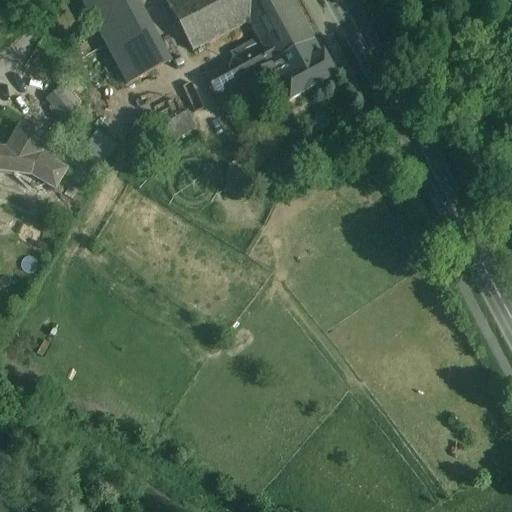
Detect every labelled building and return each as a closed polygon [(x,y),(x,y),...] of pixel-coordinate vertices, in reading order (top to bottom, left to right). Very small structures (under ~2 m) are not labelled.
[(171,65),(136,0),(87,0),(83,3),(128,88),(171,65)] [(290,0),(172,0),(166,3),(193,53),(250,24),(292,2),(290,0)] [(292,2),(250,24),(262,48),(272,65),(279,79),(277,80),(289,103),(302,97),(324,85),(323,85),(336,78),(323,55),(321,56),(292,2)] [(262,48),(207,79),(216,97),(272,65),(262,48)] [(60,93),(59,91),(47,102),(48,103),(65,123),(76,114),(77,113),(60,93)] [(189,110),(156,128),(166,147),(199,129),(189,110)] [(22,126),(8,152),(0,151),(0,173),(32,178),(55,191),(66,173),(53,165),(54,163),(40,155),(47,141),(49,142),(49,141),(21,124),(20,125),(22,126)] [(107,164),(120,143),(98,130),(86,151),(107,164)] [(295,164),(284,170),(288,177),(299,171),(295,164)] [(263,175),(241,170),(235,169),(230,194),(258,200),(263,175)]
